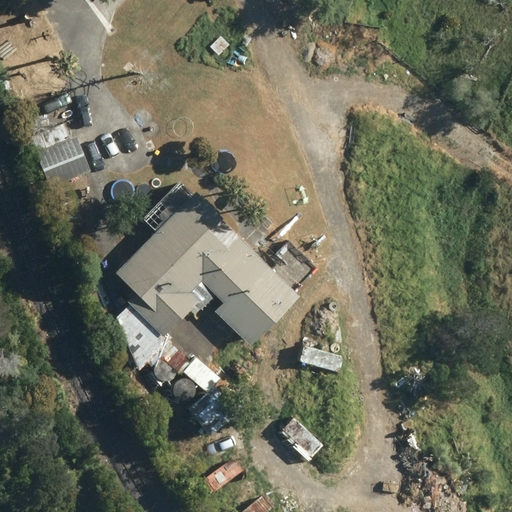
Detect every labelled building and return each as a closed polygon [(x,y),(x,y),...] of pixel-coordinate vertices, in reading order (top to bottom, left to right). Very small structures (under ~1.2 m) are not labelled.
[(287,0),(281,3),(298,40),(317,32),(303,0),(287,0)] [(199,114),(202,111),(191,100),(178,113),(186,120),(179,128),(192,140),(208,123),(199,114)] [(179,128),(173,122),(158,139),(178,158),(194,141),(192,140),(179,128)] [(73,136),(36,152),(50,186),(88,171),(73,136)] [(127,300),(129,302),(111,320),(131,339),(131,352),(142,363),(147,358),(153,363),(160,356),(176,373),(187,362),(160,335),(187,308),(191,313),(212,292),(222,302),(214,310),(246,343),(295,295),(192,191),(190,194),(177,181),(141,217),(155,231),(113,272),(134,293),(127,300)] [(319,316),(314,321),(319,326),(324,321),(319,316)] [(294,362),(269,338),(248,359),(274,383),(294,362)] [(215,383),(192,363),(181,375),(203,396),(215,383)] [(237,447),(237,470),(255,470),(255,447),(237,447)] [(214,511),(248,486),(227,459),(193,486),(213,511),(214,511)]
